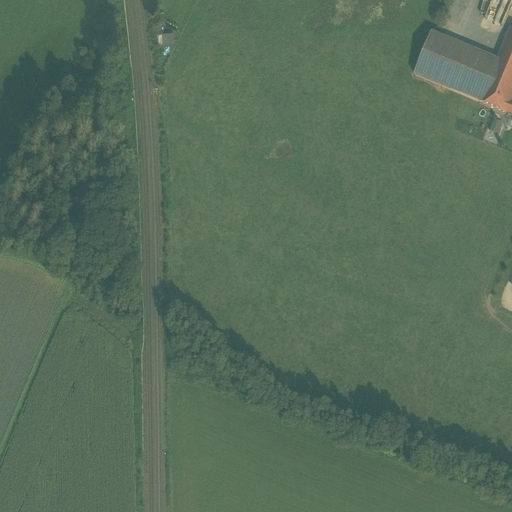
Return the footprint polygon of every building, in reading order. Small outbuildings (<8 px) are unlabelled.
[(511,0),(493,0),(486,20),(503,27),(511,7),(511,3),(511,0)] [(159,43),(173,41),(172,30),(158,33),(159,43)] [(506,113),(510,103),(511,99),(511,30),(510,30),(497,62),(480,103),(480,104),(506,114),(506,113)] [(480,103),(497,62),(432,35),(415,77),(480,103)] [(489,131),(498,135),(502,124),(494,120),(489,131)]
